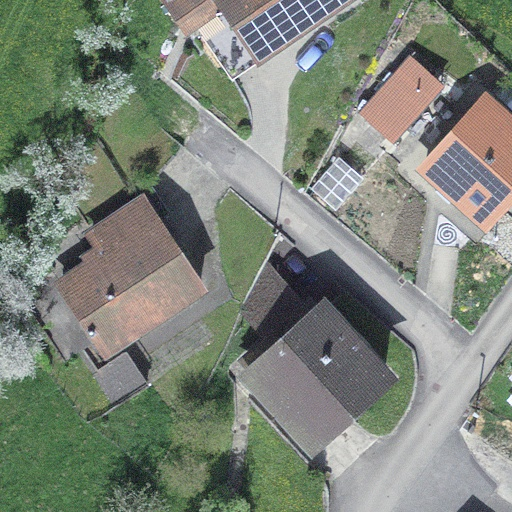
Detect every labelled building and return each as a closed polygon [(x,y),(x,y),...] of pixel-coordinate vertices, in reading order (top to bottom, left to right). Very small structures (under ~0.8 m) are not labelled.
[(165,0),(162,2),(186,38),(196,30),(231,82),(255,66),(353,0),(165,0)] [(446,89),(410,57),(358,114),(394,146),(446,89)] [(511,116),(486,93),(415,172),(486,236),(511,206),(511,116)] [(208,295),(142,195),(82,234),(92,249),(79,257),(83,263),(53,283),(105,362),(208,295)] [(399,384),(323,301),(237,378),(312,462),(399,384)]
